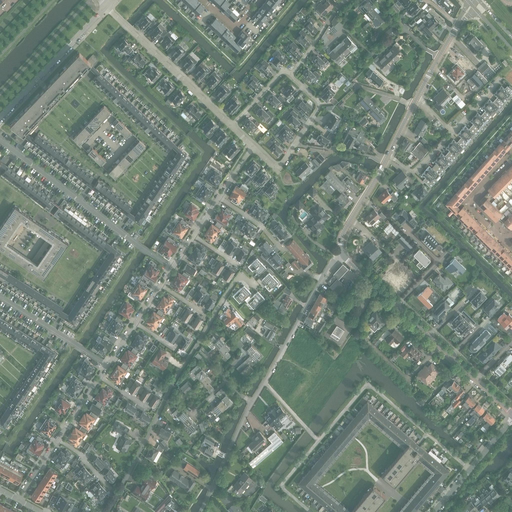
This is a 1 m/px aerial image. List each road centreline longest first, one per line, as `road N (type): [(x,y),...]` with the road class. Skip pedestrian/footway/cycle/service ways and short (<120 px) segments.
road 1 (residential): [(108,511),(218,307),(240,274),(254,284)]
road 2 (tertiary): [(511,413),(342,253)]
road 3 (residential): [(0,140),(171,269)]
road 4 (residential): [(251,403),(342,253)]
road 5 (residential): [(106,6),(230,123)]
road 6 (residential): [(106,6),(0,118)]
road 7 (residential): [(253,145),(278,169),(317,109),(291,75)]
road 8 (residential): [(107,364),(0,296)]
road 9 (residential): [(434,511),(511,419)]
road 10 (residential): [(200,511),(251,403)]
